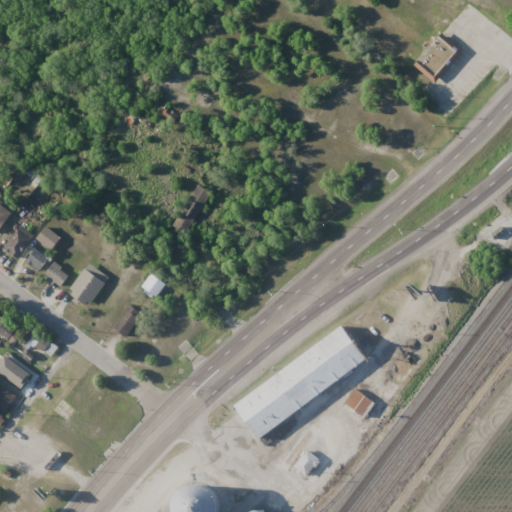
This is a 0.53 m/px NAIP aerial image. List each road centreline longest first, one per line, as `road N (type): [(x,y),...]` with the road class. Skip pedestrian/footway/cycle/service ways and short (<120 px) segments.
road 1 (trunk): [(511,97),(189,387),(169,415)]
road 2 (residential): [(0,280),(264,491)]
road 3 (trunk): [(169,415),(438,225)]
road 4 (residential): [(78,340),(0,442)]
road 5 (trunk): [(169,415),(86,511)]
